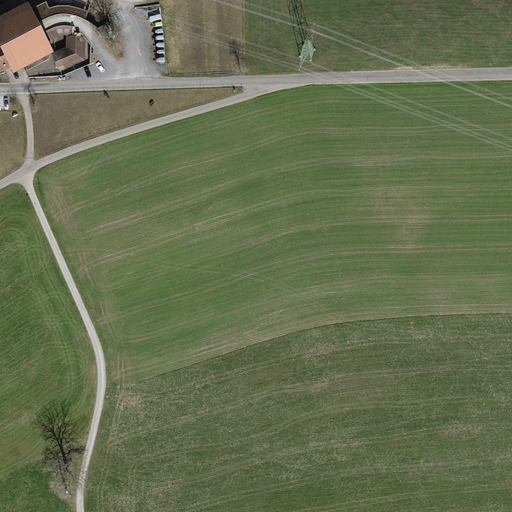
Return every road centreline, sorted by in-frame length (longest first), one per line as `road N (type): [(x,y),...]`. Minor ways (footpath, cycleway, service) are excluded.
road 1 (track): [(23,88),(30,134),(23,172),(100,361),(81,511)]
road 2 (unclassified): [(0,186),(66,153),(294,79)]
road 3 (unclassified): [(0,88),(294,79)]
road 4 (unclassified): [(294,79),(511,74)]
